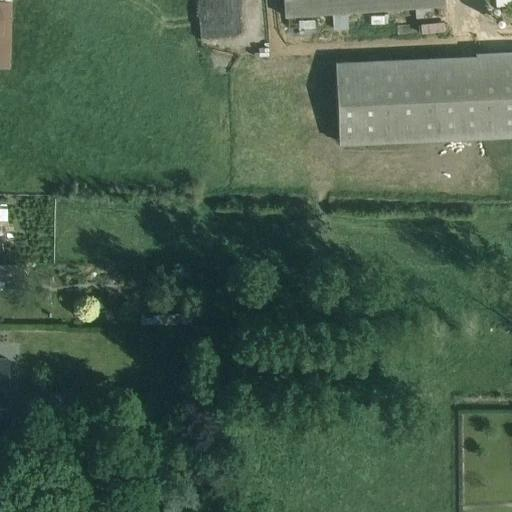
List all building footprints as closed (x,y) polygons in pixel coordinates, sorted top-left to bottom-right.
[(0,0),(0,69),(9,70),(10,3),(0,2),(0,0)] [(242,24),(241,0),(191,0),(191,24),(242,24)] [(346,13),(445,6),(444,0),(283,0),(284,17),(332,14),(346,13)] [(346,13),(332,14),(333,29),(347,28),(346,13)] [(298,18),(287,19),(288,27),(299,26),(298,18)] [(511,55),(436,58),(335,63),(337,91),(338,119),(339,143),(399,140),(459,138),(480,137),(511,135),(511,55)] [(191,315),(141,314),(141,324),(191,324),(191,315)] [(13,358),(0,357),(0,390),(12,391),(13,358)]
